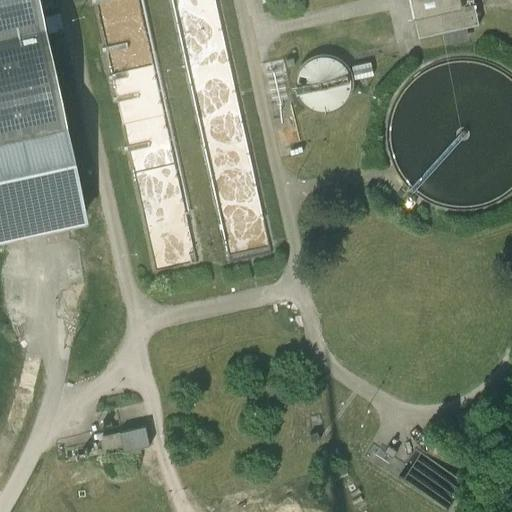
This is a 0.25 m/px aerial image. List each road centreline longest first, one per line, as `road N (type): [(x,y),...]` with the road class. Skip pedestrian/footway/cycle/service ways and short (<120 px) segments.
road 1 (unclassified): [(139,316),(65,0)]
road 2 (unclassified): [(290,285),(312,357),(395,405),(424,412),(456,407),(511,358)]
road 3 (unclassified): [(233,0),(290,285)]
road 4 (unclassified): [(139,316),(119,363),(51,417),(0,508)]
road 5 (unclassified): [(185,511),(170,482),(139,316)]
road 6 (unclassified): [(290,285),(139,316)]
